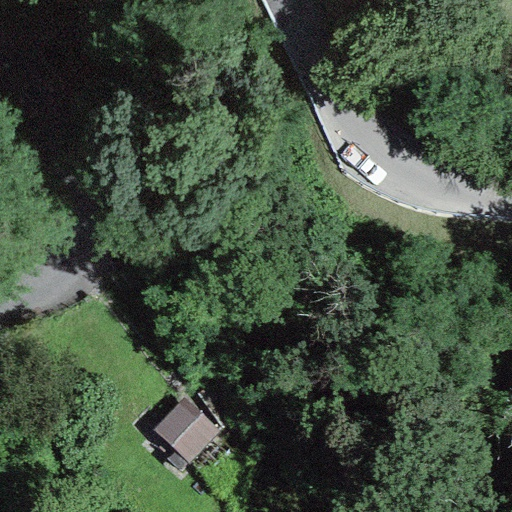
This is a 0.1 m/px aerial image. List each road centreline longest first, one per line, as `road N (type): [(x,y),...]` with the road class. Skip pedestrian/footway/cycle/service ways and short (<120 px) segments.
road 1 (unclassified): [(511,196),(424,178),(365,145),(334,104),(284,0)]
road 2 (unclassified): [(0,300),(31,296),(58,279),(81,223),(67,155),(0,56)]
